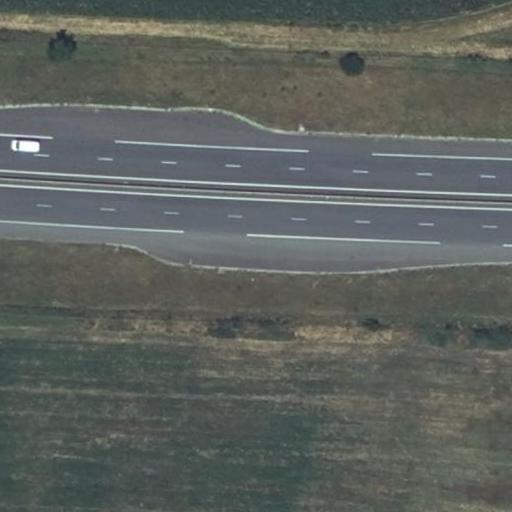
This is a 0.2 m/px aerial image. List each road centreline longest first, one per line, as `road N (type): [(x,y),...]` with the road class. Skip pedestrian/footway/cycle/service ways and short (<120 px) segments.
road 1 (trunk): [(0,201),(511,226)]
road 2 (trunk): [(511,175),(0,152)]
